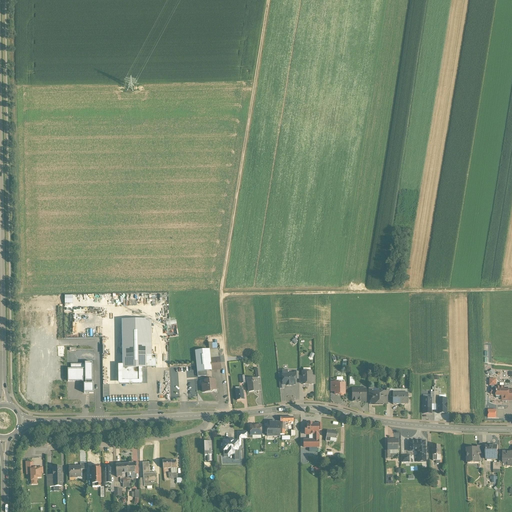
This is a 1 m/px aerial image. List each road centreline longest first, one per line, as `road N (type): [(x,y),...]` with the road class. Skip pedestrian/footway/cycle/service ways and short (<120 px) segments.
road 1 (track): [(14,0),(18,388),(33,404),(84,404)]
road 2 (secondary): [(206,413),(304,406),(511,428)]
road 3 (track): [(221,294),(268,0)]
road 4 (track): [(221,294),(511,291)]
road 5 (residential): [(206,413),(200,428),(179,434),(35,443)]
road 6 (primary): [(2,380),(0,213)]
road 7 (secondary): [(41,418),(206,413)]
